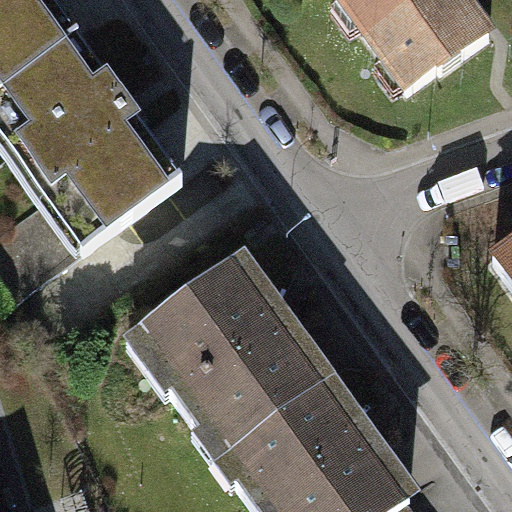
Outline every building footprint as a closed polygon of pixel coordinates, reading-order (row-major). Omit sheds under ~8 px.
[(0,0),(0,94),(71,44),(38,0),(0,0)] [(506,37),(481,0),(342,0),(411,101),(506,37)] [(176,191),(71,44),(0,94),(0,135),(86,256),(176,191)] [(511,296),(511,246),(489,262),(511,296)] [(208,436),(224,458),(323,387),(241,272),(143,343),(178,391),(168,398),(200,442),(208,436)] [(398,511),(409,505),(323,387),(224,458),(245,486),(237,491),(251,511),(398,511)]
